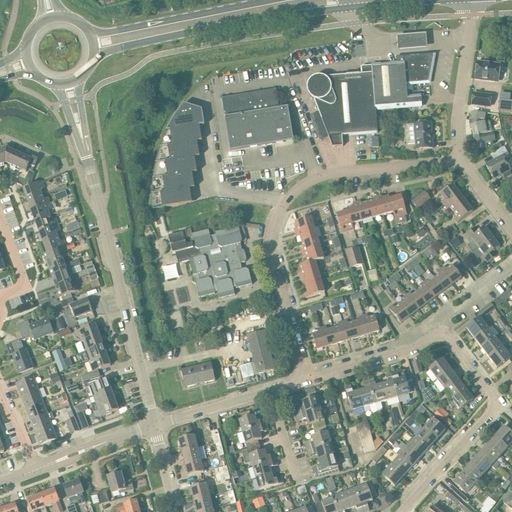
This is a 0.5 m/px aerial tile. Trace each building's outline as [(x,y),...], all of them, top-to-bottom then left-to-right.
[(426,32),(397,34),(398,49),(427,47),(426,32)] [(421,107),(421,105),(421,96),(407,97),(406,84),(429,83),(434,54),(396,58),(397,64),(372,66),(366,67),(366,68),(361,68),(361,75),(324,78),(320,77),(315,77),(311,80),(308,84),(307,88),(308,93),(310,97),(314,99),(319,113),(310,116),(320,142),(329,138),(332,148),(343,147),(342,136),(378,133),(376,110),(384,110),(384,117),(397,116),(396,109),(421,107)] [(477,63),(475,79),(493,81),(495,65),(477,63)] [(221,99),(228,142),(230,151),(293,141),(288,108),(279,109),(276,90),(221,99)] [(472,106),(491,108),(492,96),(473,94),(472,106)] [(510,95),(501,94),(498,111),(511,112),(511,101),(509,101),(510,95)] [(173,119),(166,132),(194,128),(199,127),(204,126),(202,110),(183,105),(173,119)] [(485,113),(482,113),(472,112),(471,119),(472,119),(472,125),(471,125),(473,136),(491,132),(489,123),(484,124),(484,122),(485,113)] [(414,124),(416,150),(433,149),(431,123),(414,124)] [(199,127),(194,128),(166,132),(159,149),(192,143),(197,142),(202,142),(199,127)] [(491,132),(473,136),(476,150),(485,148),(484,144),(495,141),(493,132),(492,132),(491,132)] [(197,142),(192,143),(159,149),(155,165),(190,159),(195,158),(199,157),(197,142)] [(0,165),(6,163),(13,148),(7,146),(0,148),(0,165)] [(13,148),(6,163),(16,168),(23,153),(13,148)] [(504,148),(502,148),(494,153),(497,159),(486,166),(493,179),(502,174),(511,170),(503,155),(507,153),(504,148)] [(26,173),(28,169),(33,158),(23,153),(16,168),(26,173)] [(195,158),(190,159),(155,165),(152,180),(192,174),(197,173),(195,158)] [(185,190),(190,189),(194,188),(192,174),(152,180),(151,196),(185,190)] [(61,181),(59,176),(53,178),(55,184),(61,181)] [(23,189),(27,200),(41,195),(40,190),(44,188),(42,182),(23,189)] [(444,206),(459,194),(453,186),(440,195),(444,200),(441,202),(444,206)] [(190,189),(185,190),(151,196),(152,211),(152,210),(192,204),(190,189)] [(65,190),(59,192),(58,192),(60,198),(67,196),(65,190)] [(418,210),(431,200),(425,192),(412,202),(418,210)] [(466,203),(459,194),(444,206),(447,210),(450,207),(454,212),(466,203)] [(41,195),(27,200),(31,211),(50,204),(48,197),(43,199),(41,195)] [(387,214),(393,213),(394,212),(390,200),(389,197),(382,199),(381,196),(377,197),(383,216),(387,214)] [(393,213),(395,219),(396,225),(406,222),(405,216),(407,215),(401,196),(390,200),(394,212),(393,213)] [(368,203),(372,219),(383,216),(377,197),(374,198),(374,201),(368,203)] [(360,202),(357,203),(362,222),(366,221),(372,219),(368,203),(361,205),(360,202)] [(353,204),(354,207),(347,209),(348,212),(351,225),(352,224),(362,222),(357,203),(353,204)] [(458,223),(465,218),(473,212),(466,203),(454,212),(457,217),(454,219),(458,223)] [(31,211),(35,222),(50,216),(48,211),(52,209),(50,204),(31,211)] [(74,214),(72,210),(72,208),(65,211),(67,217),(74,214)] [(351,225),(348,212),(336,215),(342,234),(354,231),(352,224),(351,225)] [(426,220),(430,217),(427,212),(422,215),(426,220)] [(50,216),(35,222),(39,232),(58,225),(55,219),(51,221),(50,216)] [(430,217),(426,220),(430,225),(434,222),(430,217)] [(316,223),(313,224),(311,218),(310,218),(298,221),(295,222),(297,229),(294,230),(296,234),(314,229),(326,225),(324,220),(315,222),(316,223)] [(71,226),(73,232),(79,230),(83,228),(80,219),(76,221),(77,224),(71,226)] [(39,232),(43,243),(57,238),(56,233),(60,231),(58,225),(39,232)] [(189,260),(193,276),(192,279),(193,283),(196,285),(199,298),(215,294),(214,292),(217,292),(219,299),(225,298),(235,296),(233,288),(236,287),(236,289),(252,285),(248,271),(246,270),(242,271),(240,264),(245,263),(246,261),(244,252),(242,251),(240,245),(242,242),(239,228),(215,234),(216,236),(210,237),(208,231),(199,233),(192,235),(191,229),(182,231),(182,233),(168,236),(172,254),(175,253),(178,263),(189,260)] [(475,228),(467,234),(464,236),(470,245),(474,242),(478,248),(492,238),(485,228),(478,233),(475,228)] [(314,229),(296,234),(297,238),(300,237),(302,243),(317,239),(314,229)] [(416,234),(420,239),(426,234),(422,229),(416,234)] [(435,232),(439,237),(443,234),(439,229),(435,232)] [(364,244),(373,242),(371,236),(362,239),(364,244)] [(396,236),(390,238),(392,246),(399,244),(396,236)] [(47,254),(66,247),(63,241),(59,242),(57,238),(43,243),(47,254)] [(449,244),(453,249),(461,244),(456,238),(449,244)] [(500,247),(492,238),(478,248),(472,253),(472,254),(472,253),(475,257),(477,258),(479,258),(480,257),(486,265),(496,257),(493,252),(500,247)] [(317,239),(302,243),(303,250),(301,251),(302,254),(320,249),(317,239)] [(43,255),(47,266),(62,260),(60,253),(67,251),(66,247),(47,254),(43,255)] [(432,247),(427,251),(430,255),(433,259),(438,255),(432,247)] [(345,252),(350,269),(363,265),(359,248),(345,252)] [(320,249),(302,254),(303,258),(306,257),(308,264),(315,262),(324,260),(320,249)] [(425,259),(430,255),(427,251),(422,255),(425,259)] [(62,260),(47,266),(51,277),(71,269),(68,263),(64,265),(62,260)] [(414,260),(410,264),(413,268),(412,268),(419,277),(424,274),(414,260)] [(315,262),(308,264),(299,266),(301,273),(298,274),(300,278),(318,272),(315,262)] [(88,275),(96,272),(93,266),(86,269),(88,275)] [(445,267),(441,270),(453,285),(461,278),(452,266),(447,270),(445,267)] [(51,277),(55,287),(70,282),(68,276),(72,274),(71,269),(51,277)] [(367,272),(370,282),(378,280),(376,270),(367,272)] [(444,291),(453,285),(441,270),(437,273),(439,275),(434,279),(444,291)] [(98,279),(96,272),(88,275),(91,282),(98,279)] [(318,272),(300,278),(301,281),(303,281),(305,287),(321,283),(318,272)] [(392,277),(396,281),(401,277),(397,273),(392,277)] [(396,281),(392,277),(387,281),(391,285),(396,281)] [(435,298),(444,291),(434,279),(429,283),(427,280),(424,283),(435,298)] [(60,298),(61,298),(62,302),(72,298),(71,294),(79,291),(76,285),(72,286),(70,282),(55,287),(60,298)] [(321,283),(305,287),(307,294),(305,295),(306,299),(324,293),(321,283)] [(426,305),(435,298),(424,283),(420,286),(422,289),(417,292),(426,305)] [(357,294),(358,298),(358,300),(365,298),(372,310),(379,306),(377,303),(372,294),(370,290),(368,285),(356,289),(358,294),(357,294)] [(379,294),(383,290),(380,286),(375,290),(376,291),(379,294)] [(511,292),(510,289),(493,302),(497,307),(511,296),(511,292)] [(426,305),(417,292),(412,296),(410,293),(406,296),(418,311),(426,305)] [(409,318),(418,311),(406,296),(402,299),(405,302),(400,306),(409,318)] [(92,312),(93,315),(87,299),(74,304),(72,298),(62,302),(61,302),(63,308),(70,306),(74,319),(92,312)] [(467,329),(474,339),(488,329),(487,328),(491,326),(488,322),(484,325),(481,320),(495,309),(490,304),(470,320),(473,324),(467,329)] [(315,305),(309,307),(311,313),(313,317),(317,316),(316,311),(317,311),(315,305)] [(337,306),(331,308),(333,317),(340,315),(337,306)] [(400,324),(409,318),(400,306),(395,309),(393,306),(389,309),(400,324)] [(367,315),(363,316),(369,335),(379,332),(375,316),(368,318),(367,315)] [(358,338),(369,335),(363,316),(358,317),(359,321),(354,322),(358,338)] [(61,318),(54,320),(59,332),(65,329),(61,318)] [(501,318),(497,322),(503,329),(507,326),(501,318)] [(48,319),(39,323),(44,335),(53,332),(54,335),(58,334),(58,333),(56,328),(52,330),(48,319)] [(348,341),(358,338),(354,322),(348,324),(347,321),(342,322),(348,341)] [(23,341),(25,340),(26,344),(30,342),(29,338),(33,337),(29,326),(28,322),(18,326),(23,341)] [(86,329),(77,332),(81,342),(99,335),(95,325),(94,325),(93,322),(84,325),(86,329)] [(337,344),(348,341),(342,322),(338,323),(339,327),(333,329),(337,344)] [(39,323),(29,326),(33,337),(34,339),(44,335),(39,323)] [(327,347),(337,344),(333,329),(327,330),(326,327),(321,329),(327,347)] [(327,347),(321,329),(317,330),(318,333),(312,335),(316,350),(327,347)] [(495,339),(488,329),(474,339),(482,349),(495,339)] [(247,336),(257,375),(274,370),(265,332),(247,336)] [(81,342),(85,352),(103,346),(99,335),(81,342)] [(482,349),(489,359),(503,349),(495,339),(482,349)] [(24,351),(24,350),(20,341),(6,346),(9,356),(12,356),(24,351)] [(107,356),(103,346),(85,352),(89,362),(107,356)] [(12,356),(15,365),(30,359),(26,349),(24,350),(24,351),(12,356)] [(503,349),(489,359),(497,369),(510,359),(503,349)] [(52,353),(54,357),(56,363),(64,360),(60,350),(52,353)] [(110,366),(107,356),(89,362),(93,372),(81,377),(83,383),(100,376),(98,371),(110,366)] [(30,359),(15,365),(19,375),(33,369),(30,359)] [(56,363),(59,369),(60,373),(67,370),(64,360),(56,363)] [(437,380),(450,370),(443,360),(429,370),(437,380)] [(419,362),(412,364),(416,375),(422,373),(419,362)] [(211,364),(191,369),(181,371),(181,367),(180,367),(185,389),(186,389),(186,388),(197,385),(197,383),(202,382),(203,384),(214,381),(214,382),(215,382),(211,364)] [(450,370),(437,380),(444,390),(458,380),(450,370)] [(396,372),(391,374),(398,398),(416,393),(412,380),(406,382),(405,378),(399,380),(396,372)] [(49,377),(52,384),(60,381),(57,374),(49,377)] [(386,401),(398,398),(391,374),(385,375),(388,383),(382,385),(386,401)] [(83,383),(85,388),(89,387),(93,397),(111,390),(107,380),(102,382),(100,376),(83,383)] [(21,397),(38,390),(33,378),(16,384),(21,397)] [(373,379),(368,380),(378,413),(381,412),(383,410),(380,403),(386,401),(382,385),(376,387),(373,379)] [(365,390),(359,392),(363,408),(369,406),(371,413),(374,415),(378,413),(368,380),(362,382),(365,390)] [(452,400),(465,390),(458,380),(444,390),(452,400)] [(346,413),(363,408),(359,392),(353,394),(350,386),(345,387),(348,399),(342,401),(346,413)] [(26,409),(42,403),(38,390),(21,397),(26,409)] [(92,409),(115,400),(111,390),(93,397),(95,403),(91,405),(92,409)] [(452,409),(456,406),(459,410),(473,400),(465,390),(452,400),(452,401),(448,404),(452,409)] [(297,417),(321,409),(315,391),(303,395),(305,401),(301,402),(303,409),(295,411),(297,417)] [(115,400),(92,409),(94,413),(98,411),(101,417),(119,411),(115,400)] [(30,421),(47,415),(42,403),(26,409),(30,421)] [(337,413),(335,405),(331,406),(328,407),(330,415),(337,413)] [(432,405),(429,409),(435,414),(438,410),(432,405)] [(321,409),(297,417),(298,422),(306,420),(308,426),(312,425),(313,431),(326,427),(321,409)] [(391,413),(395,426),(399,425),(395,409),(390,411),(391,413)] [(438,410),(435,414),(441,420),(445,416),(438,410)] [(242,433),(266,426),(264,420),(257,423),(255,416),(251,417),(249,411),(237,415),(242,433)] [(411,418),(414,421),(420,415),(416,411),(411,418)] [(30,421),(35,434),(52,427),(49,421),(54,419),(52,413),(47,415),(30,421)] [(337,415),(331,417),(333,425),(340,423),(337,415)] [(357,417),(359,424),(366,422),(364,415),(357,417)] [(443,422),(447,426),(449,427),(451,425),(453,423),(447,417),(443,422)] [(409,427),(414,421),(411,418),(405,424),(409,427)] [(74,419),(70,420),(66,422),(71,434),(79,431),(74,419)] [(432,420),(424,429),(436,441),(445,431),(432,420)] [(359,424),(355,426),(357,431),(359,437),(360,443),(362,449),(364,455),(376,451),(374,445),(374,443),(372,439),(371,434),(369,428),(367,422),(366,422),(359,424)] [(266,426),(242,433),(247,450),(260,446),(258,441),(262,440),(260,433),(268,431),(266,426)] [(52,427),(35,434),(40,446),(57,440),(52,427)] [(326,427),(313,431),(315,437),(311,438),(313,444),(305,446),(307,451),(331,444),(326,427)] [(511,435),(503,428),(495,437),(508,448),(511,452),(511,435)] [(428,450),(436,441),(424,429),(416,439),(428,450)] [(212,432),(214,441),(211,442),(211,445),(215,444),(215,445),(216,445),(216,444),(221,443),(218,430),(212,432)] [(394,436),(398,440),(403,433),(400,430),(394,436)] [(182,452),(197,448),(194,436),(179,440),(182,452)] [(392,446),(398,440),(394,436),(389,442),(392,446)] [(508,448),(495,437),(487,446),(499,458),(508,448)] [(374,443),(374,445),(376,451),(384,443),(378,438),(374,443)] [(420,459),(428,450),(416,439),(407,448),(420,459)] [(216,444),(216,445),(219,456),(224,455),(221,443),(216,444)] [(318,461),(335,456),(331,444),(307,451),(309,457),(317,455),(318,461)] [(245,465),(251,463),(252,468),(276,461),(275,455),(267,457),(265,451),(261,452),(260,446),(247,450),(247,451),(242,453),(245,465)] [(496,461),(499,458),(487,446),(478,455),(491,467),(496,471),(501,465),(496,461)] [(197,448),(182,452),(185,465),(200,461),(197,448)] [(377,454),(381,458),(386,451),(383,448),(377,454)] [(412,468),(420,459),(407,448),(403,453),(400,450),(396,455),(399,457),(412,468)] [(375,464),(381,458),(377,454),(372,461),(375,464)] [(478,455),(470,465),(483,476),(491,467),(478,455)] [(335,456),(318,461),(320,467),(312,469),(314,475),(338,468),(335,456)] [(399,457),(391,466),(403,478),(412,468),(399,457)] [(200,461),(185,465),(188,477),(203,473),(200,461)] [(276,461),(252,468),(256,479),(272,474),(270,469),(278,466),(276,461)] [(395,487),(403,478),(391,466),(391,467),(386,463),(382,468),(386,472),(382,476),(395,487)] [(470,465),(462,474),(474,485),(483,476),(470,465)] [(229,473),(227,467),(214,470),(216,476),(229,473)] [(230,479),(229,473),(216,476),(218,483),(230,479)] [(120,494),(123,493),(133,490),(131,482),(124,484),(121,474),(107,478),(112,494),(119,492),(120,494)] [(272,474),(256,479),(259,491),(283,484),(282,478),(274,480),(272,474)] [(466,494),(474,485),(462,474),(453,483),(458,487),(454,492),(466,503),(470,498),(466,494)] [(83,493),(82,491),(79,481),(64,487),(68,499),(75,496),(78,506),(85,503),(82,494),(83,493)] [(505,490),(510,484),(506,481),(501,487),(505,490)] [(373,483),(355,490),(363,511),(367,511),(369,511),(366,504),(372,501),(371,498),(377,496),(373,483)] [(206,485),(201,486),(191,489),(194,501),(210,497),(206,485)] [(62,511),(55,490),(41,495),(45,507),(53,504),(56,511),(62,511)] [(98,493),(101,505),(109,502),(106,490),(98,493)] [(363,511),(355,490),(344,494),(350,510),(356,508),(357,511),(363,511)] [(233,491),(228,492),(231,505),(236,504),(233,491)] [(511,493),(509,491),(501,502),(507,506),(511,510),(511,493)] [(454,498),(449,493),(445,496),(451,501),(454,498)] [(333,498),(337,511),(344,511),(350,510),(344,494),(333,498)] [(497,494),(491,501),(495,504),(501,497),(497,494)] [(36,511),(45,507),(41,495),(26,501),(30,511),(36,511)] [(97,495),(91,497),(93,506),(99,504),(97,495)] [(337,511),(333,498),(320,503),(317,495),(312,497),(317,511),(337,511)] [(210,497),(194,501),(196,511),(202,511),(213,509),(210,497)] [(262,498),(253,501),(256,510),(265,507),(262,498)] [(460,503),(454,498),(451,501),(457,506),(460,503)] [(139,511),(136,501),(127,504),(113,507),(114,511),(119,511),(125,510),(125,511),(139,511)] [(495,504),(491,501),(487,507),(491,510),(495,504)] [(245,511),(243,502),(237,503),(238,511),(245,511)]
